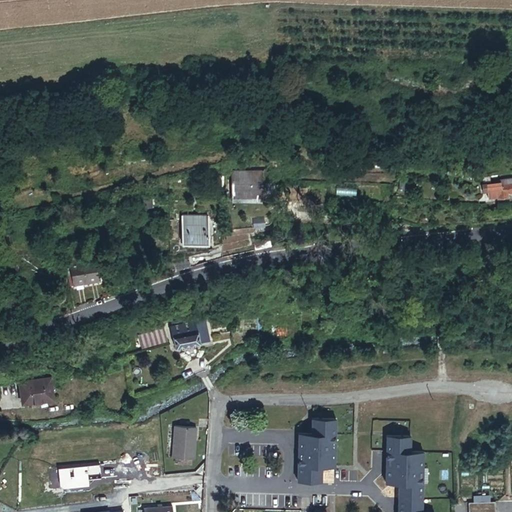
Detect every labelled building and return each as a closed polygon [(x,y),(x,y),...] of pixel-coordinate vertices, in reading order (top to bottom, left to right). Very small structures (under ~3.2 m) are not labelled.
[(229,196),(262,196),(263,172),(229,171),(229,196)] [(501,194),(511,193),(510,189),(511,189),(511,180),(491,183),(492,186),(481,187),(482,198),(494,197),(494,199),(502,198),(501,194)] [(163,250),(196,249),(195,205),(162,205),(163,250)] [(239,262),(255,259),(253,245),(237,248),(239,262)] [(193,271),(206,267),(205,253),(193,254),(193,271)] [(71,288),(100,284),(97,259),(68,263),(71,288)] [(164,357),(197,352),(195,334),(163,339),(164,347),(162,347),(164,357)] [(289,348),(320,344),(320,337),(288,341),(289,348)] [(176,383),(185,379),(179,368),(170,372),(176,383)] [(8,407),(38,404),(36,381),(5,384),(8,407)] [(267,414),(267,430),(280,430),(280,414),(267,414)] [(336,465),(337,418),(314,418),(313,434),(301,434),(299,480),(323,481),(323,465),(336,465)] [(195,460),(199,427),(177,424),(173,457),(176,457),(191,459),(195,460)] [(389,434),(388,480),(400,481),(399,511),(423,511),(425,451),(412,450),(413,435),(389,434)] [(493,511),(493,496),(469,495),(469,511),(493,511)]
